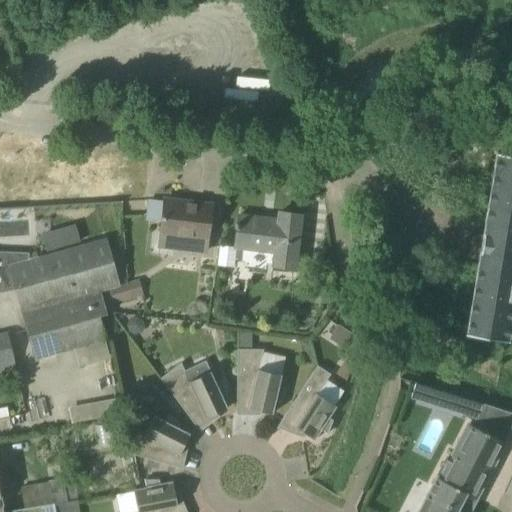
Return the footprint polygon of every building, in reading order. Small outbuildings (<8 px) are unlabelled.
[(511,155),(496,153),(482,235),(482,237),(480,249),(479,251),(480,251),(466,334),(505,340),(511,301),(511,155)] [(207,238),(211,208),(184,205),(184,202),(164,199),(160,233),(177,235),(175,249),(205,252),(206,238),(207,238)] [(294,269),(301,216),(279,213),(278,221),(238,216),(234,248),(274,253),(272,266),(294,269)] [(119,286),(119,285),(115,272),(105,239),(67,250),(80,297),(105,290),(119,286)] [(0,292),(16,290),(22,313),(80,297),(67,250),(29,260),(29,253),(0,252),(0,292)] [(109,306),(133,299),(128,282),(119,285),(119,286),(105,290),(109,306)] [(74,349),(105,340),(99,317),(106,315),(104,307),(109,306),(105,290),(80,297),(22,313),(35,360),(74,349)] [(113,318),(105,320),(109,334),(117,332),(113,318)] [(0,363),(14,361),(8,334),(0,335),(0,363)] [(279,403),(285,390),(278,388),(282,375),(259,369),(265,349),(237,349),(237,395),(236,415),(237,415),(237,408),(248,409),(272,414),(275,402),(279,403)] [(215,384),(210,372),(190,381),(181,363),(160,379),(199,431),(200,431),(195,423),(227,408),(222,397),(226,395),(222,380),(215,384)] [(329,418),(336,407),(317,395),(330,375),(317,366),(277,427),(278,428),(286,415),(297,422),(294,427),(314,441),(321,430),(327,434),(333,420),(329,418)] [(418,511),(468,511),(504,443),(511,425),(511,413),(465,399),(460,414),(479,424),(477,429),(468,424),(451,456),(449,454),(418,511)] [(180,424),(168,415),(165,421),(153,415),(141,437),(129,431),(134,455),(182,468),(175,466),(178,456),(189,434),(178,428),(180,424)] [(64,484),(63,478),(49,481),(49,482),(21,487),(25,509),(38,506),(53,504),(67,501),(64,484)] [(159,484),(158,481),(145,480),(147,488),(134,490),(138,511),(172,511),(171,507),(177,506),(172,482),(159,484)]
